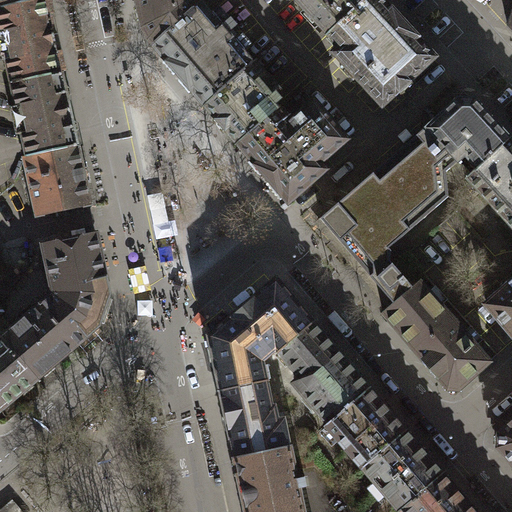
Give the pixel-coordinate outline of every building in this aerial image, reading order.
[(43,0),(0,9),(0,26),(12,84),(62,73),(45,0),(43,0)] [(0,0),(0,9),(43,0),(0,0)] [(147,35),(149,40),(154,45),(202,3),(199,0),(137,0),(144,28),(147,35)] [(296,0),(329,35),(366,0),(296,0)] [(366,0),(329,35),(341,48),(335,54),(383,106),(435,58),(410,31),(381,0),(366,0)] [(177,72),(206,105),(255,63),(229,34),(238,27),(231,19),(223,27),(202,3),(154,45),(177,72)] [(233,136),(239,143),(279,109),(275,105),(282,100),(277,94),(279,92),(255,63),(206,105),(233,136)] [(62,73),(12,84),(27,150),(28,157),(77,147),(76,139),(62,73)] [(459,100),(429,128),(459,161),(465,156),(477,167),(478,169),(510,139),(474,101),(459,100)] [(290,122),(279,109),(239,143),(238,144),(289,202),(326,170),(320,163),(347,140),(314,102),(290,122)] [(390,261),(391,251),(389,249),(449,198),(447,172),(459,161),(429,128),(428,127),(321,219),(384,291),(383,292),(393,304),(394,305),(414,288),(412,287),(394,266),(390,261)] [(511,141),(510,139),(478,169),(477,167),(466,177),(511,227),(511,141)] [(77,147),(28,157),(25,158),(38,215),(90,204),(77,147)] [(99,326),(109,296),(96,235),(44,246),(54,294),(40,306),(75,347),(99,326)] [(394,266),(412,287),(419,281),(425,276),(407,255),(394,266)] [(222,391),(266,381),(262,360),(276,348),(279,352),(313,323),(276,280),(210,337),(222,391)] [(449,388),(458,390),(490,362),(439,303),(419,281),(412,287),(414,288),(394,305),(393,304),(383,313),(396,328),(409,343),(449,388)] [(511,282),(487,305),(511,332),(511,282)] [(75,347),(40,306),(3,337),(37,378),(75,347)] [(329,423),(369,389),(313,323),(279,352),(301,377),(294,383),(329,423)] [(0,409),(37,378),(3,337),(0,339),(0,409)] [(266,381),(222,391),(236,457),(289,446),(283,420),(278,421),(276,413),(272,408),(266,381)] [(363,467),(405,431),(369,389),(329,423),(327,425),(363,467)] [(511,421),(499,433),(499,447),(511,462),(511,421)] [(405,431),(363,467),(400,510),(401,510),(442,474),(405,431)] [(289,446),(236,457),(248,511),(303,511),(299,488),(307,486),(305,476),(296,478),(289,446)] [(475,511),(442,474),(401,510),(402,511),(475,511)] [(23,511),(13,499),(0,510),(0,511),(23,511)]
